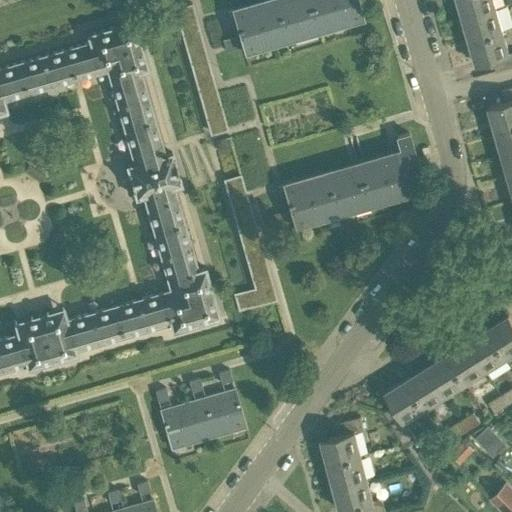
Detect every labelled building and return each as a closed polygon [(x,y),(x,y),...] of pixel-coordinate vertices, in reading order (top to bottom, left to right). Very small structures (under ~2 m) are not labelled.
[(276,0),(233,13),(239,34),(243,46),(244,51),(245,51),(244,47),(258,43),(259,47),(275,42),(273,38),(287,35),(288,38),(304,34),(303,30),(316,26),(317,30),(318,30),(317,26),(331,22),(332,26),(348,21),(347,17),(360,13),(361,17),(362,17),(357,0),(276,0)] [(496,6),(493,0),(458,0),(463,16),(496,6)] [(192,3),(176,7),(180,23),(181,27),(197,23),(192,3)] [(502,29),(496,6),(463,16),(469,39),(502,29)] [(176,7),(169,9),(173,25),(180,23),(176,7)] [(173,25),(169,9),(162,11),(166,27),(173,25)] [(166,27),(162,11),(155,13),(159,29),(166,27)] [(102,54),(140,43),(133,20),(87,34),(89,41),(98,71),(106,69),(102,54)] [(197,23),(181,27),(183,34),(199,30),(197,23)] [(502,29),(469,39),(476,62),(492,58),(495,70),(511,65),(511,51),(509,53),(502,29)] [(201,37),(199,30),(183,34),(185,41),(201,37)] [(243,46),(239,34),(223,39),(226,51),(243,46)] [(201,37),(185,41),(187,48),(203,44),(201,37)] [(98,71),(89,41),(65,48),(74,78),(98,71)] [(147,69),(140,43),(102,54),(106,69),(109,80),(139,71),(147,69)] [(203,44),(187,48),(189,55),(205,51),(203,44)] [(74,78),(65,48),(42,55),(50,85),(74,78)] [(205,51),(189,55),(191,62),(207,57),(205,51)] [(50,85),(42,55),(18,62),(26,92),(50,85)] [(209,64),(207,57),(191,62),(193,69),(209,64)] [(26,92),(18,62),(0,67),(0,89),(3,99),(26,92)] [(211,71),(209,64),(193,69),(195,76),(211,71)] [(146,94),(139,71),(109,80),(116,103),(146,94)] [(213,78),(211,71),(195,76),(197,83),(213,78)] [(215,85),(213,78),(197,83),(199,90),(215,85)] [(215,85),(199,90),(201,97),(217,92),(215,85)] [(495,130),(511,125),(511,85),(501,89),(504,102),(488,106),(495,130)] [(217,92),(201,97),(203,104),(219,99),(217,92)] [(146,94),(116,103),(123,127),(153,118),(146,94)] [(219,99),(203,104),(205,111),(221,106),(219,99)] [(223,113),(221,106),(205,111),(207,117),(223,113)] [(223,113),(207,117),(209,124),(225,120),(223,113)] [(153,118),(123,127),(130,151),(160,142),(153,118)] [(227,127),(225,120),(209,124),(211,132),(227,127)] [(511,149),(511,125),(495,130),(502,153),(511,149)] [(401,153),(284,187),(290,208),(293,221),(295,226),(296,225),(295,221),(308,217),(309,221),(325,217),(324,213),(337,209),(338,213),(354,208),(353,204),(367,200),(368,204),(369,204),(368,200),(381,196),(382,200),(398,196),(397,192),(411,188),(412,192),(413,191),(404,161),(415,157),(415,158),(416,158),(409,132),(396,136),(401,153)] [(160,142),(130,151),(133,163),(126,165),(135,197),(142,195),(145,206),(175,197),(172,186),(179,184),(170,153),(163,155),(160,142)] [(511,149),(502,153),(508,176),(511,174),(511,149)] [(227,187),(243,183),(241,175),(239,176),(225,180),(227,187)] [(243,183),(227,187),(229,194),(245,189),(243,183)] [(245,189),(229,194),(231,201),(247,196),(245,189)] [(249,203),(247,196),(231,201),(233,208),(249,203)] [(175,197),(145,206),(152,230),(182,221),(175,197)] [(249,203),(233,208),(235,215),(251,210),(249,203)] [(293,221),(290,208),(273,213),(277,225),(293,221)] [(253,217),(251,210),(235,215),(237,222),(253,217)] [(253,217),(237,222),(239,228),(255,224),(253,217)] [(182,221),(152,230),(159,254),(189,245),(182,221)] [(257,231),(255,224),(239,228),(241,235),(257,231)] [(259,238),(257,231),(241,235),(243,242),(259,238)] [(259,238),(243,242),(245,249),(261,244),(259,238)] [(261,244),(245,249),(247,256),(263,251),(261,244)] [(196,269),(189,245),(159,254),(166,278),(196,269)] [(263,251),(247,256),(249,263),(265,258),(263,251)] [(267,265),(265,258),(249,263),(251,270),(267,265)] [(269,272),(267,265),(251,270),(253,277),(269,272)] [(204,267),(196,269),(166,278),(169,290),(173,301),(185,298),(186,301),(194,298),(196,306),(207,303),(207,300),(213,299),(204,267)] [(253,277),(256,288),(261,304),(277,299),(269,272),(253,277)] [(261,304),(256,288),(249,290),(254,306),(261,304)] [(173,301),(169,290),(161,292),(169,322),(172,330),(218,316),(213,299),(207,300),(207,303),(196,306),(194,298),(186,301),(185,298),(173,301)] [(249,290),(242,292),(247,308),(254,306),(249,290)] [(169,322),(161,292),(138,299),(147,328),(169,322)] [(247,308),(242,292),(235,294),(240,310),(247,308)] [(147,328),(138,299),(115,305),(124,335),(147,328)] [(115,305),(91,312),(100,342),(124,335),(115,305)] [(63,308),(38,315),(50,361),(76,354),(74,350),(66,319),(63,308)] [(91,312),(66,319),(74,350),(100,342),(91,312)] [(50,361),(38,315),(14,322),(17,333),(18,337),(26,363),(27,368),(50,361)] [(488,328),(505,356),(511,351),(511,320),(508,315),(488,328)] [(505,356),(488,328),(467,340),(485,368),(505,356)] [(18,337),(17,333),(0,338),(0,360),(3,370),(26,363),(18,337)] [(467,340),(447,353),(465,381),(485,368),(467,340)] [(465,381),(447,353),(427,365),(444,393),(465,381)] [(427,365),(407,378),(424,406),(444,393),(427,365)] [(232,379),(230,369),(219,373),(221,382),(232,379)] [(202,388),(200,378),(189,381),(191,391),(202,388)] [(424,406),(407,378),(386,391),(394,404),(383,411),(405,446),(417,439),(404,418),(424,406)] [(511,386),(501,393),(508,403),(511,400),(511,386)] [(234,387),(212,393),(223,432),(231,429),(229,426),(243,422),(244,425),(245,425),(234,387)] [(168,398),(166,388),(155,391),(158,400),(168,398)] [(212,393),(182,401),(193,440),(201,438),(200,434),(214,430),(215,434),(223,432),(212,393)] [(508,403),(501,393),(488,401),(495,412),(508,403)] [(160,408),(171,446),(172,446),(171,442),(184,438),(185,442),(193,440),(182,401),(160,408)] [(461,418),(467,429),(480,421),(474,410),(461,418)] [(328,462),(361,454),(355,432),(364,429),(360,416),(334,422),(338,435),(322,439),(328,462)] [(467,429),(461,418),(447,427),(454,437),(467,429)] [(465,439),(451,454),(460,462),(474,447),(465,439)] [(361,454),(328,462),(334,485),(367,477),(361,454)] [(367,477),(334,485),(340,509),(356,505),(357,511),(379,511),(386,510),(382,497),(373,500),(367,477)] [(150,490),(147,480),(136,483),(139,493),(150,490)] [(511,511),(511,485),(507,481),(493,495),(509,511),(511,511)] [(121,499),(118,489),(107,492),(109,501),(121,499)] [(87,509),(84,498),(73,502),(75,511),(87,509)] [(156,511),(153,498),(130,504),(132,511),(156,511)]
